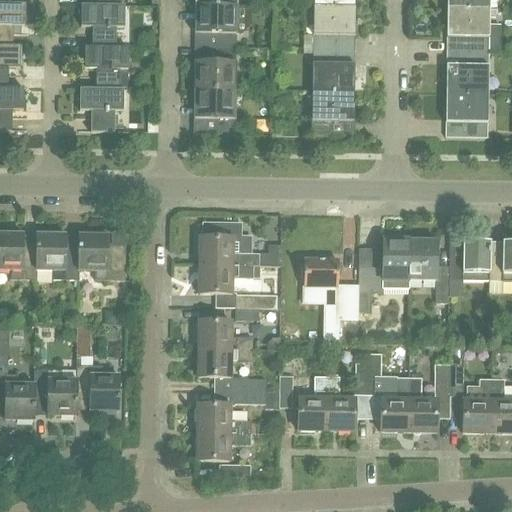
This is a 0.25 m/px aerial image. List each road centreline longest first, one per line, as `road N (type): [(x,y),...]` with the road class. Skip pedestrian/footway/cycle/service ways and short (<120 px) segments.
road 1 (residential): [(147,511),(151,190)]
road 2 (residential): [(282,504),(511,489)]
road 3 (tertiary): [(399,194),(174,191)]
road 4 (residential): [(399,194),(400,0)]
road 5 (residential): [(174,191),(175,0)]
road 6 (residential): [(50,189),(50,0)]
road 7 (unknown): [(92,511),(84,478),(57,451),(33,441),(0,442)]
